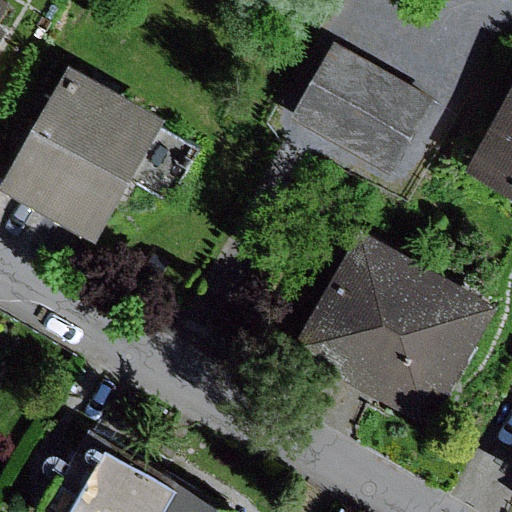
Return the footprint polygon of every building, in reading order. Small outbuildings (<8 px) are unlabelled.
[(0,45),(11,26),(0,19),(0,45)] [(339,38),(295,119),(394,173),(438,93),(339,38)] [(75,60),(7,182),(101,235),(134,177),(173,198),(203,143),(168,124),(173,114),(75,60)] [(511,87),(470,163),(511,186),(511,87)] [(366,224),(297,341),(432,419),(500,303),(366,224)] [(241,511),(243,510),(93,427),(45,511),(241,511)]
